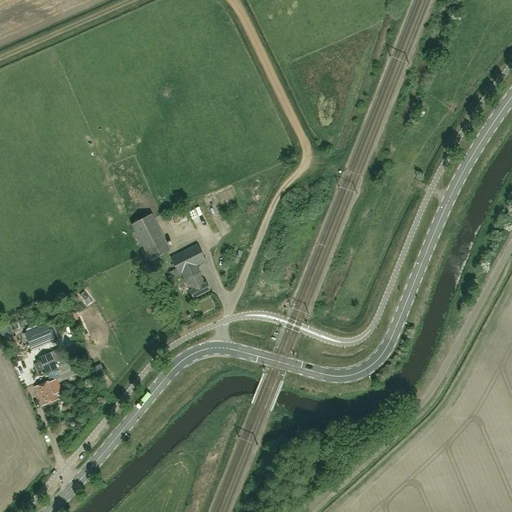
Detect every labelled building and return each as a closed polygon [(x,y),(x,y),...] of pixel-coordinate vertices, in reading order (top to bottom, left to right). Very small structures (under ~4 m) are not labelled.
[(207,206),(211,213),(217,209),(213,202),(207,206)] [(170,249),(152,215),(132,225),(150,260),(170,249)] [(193,298),(210,290),(206,282),(205,282),(203,279),(196,266),(205,261),(197,245),(171,258),(179,274),(182,273),(188,286),(190,290),(189,290),(193,298)] [(45,324),(23,333),(28,345),(50,336),(45,324)] [(20,345),(16,336),(6,340),(9,349),(20,345)] [(56,394),(62,391),(57,379),(59,378),(50,353),(40,356),(49,380),(34,386),(36,391),(42,406),(58,399),(56,394)]
